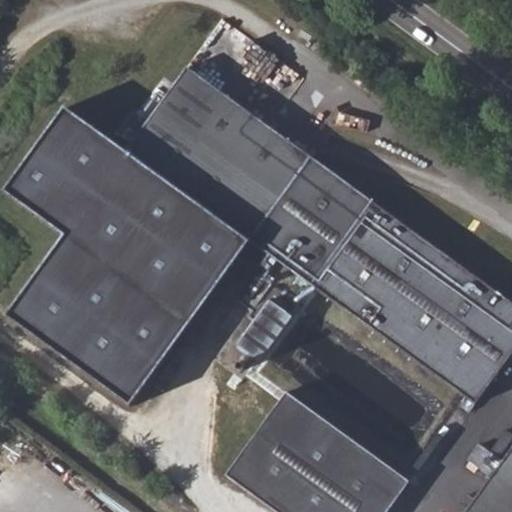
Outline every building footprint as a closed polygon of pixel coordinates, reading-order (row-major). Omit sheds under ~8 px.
[(511,373),(511,302),(321,163),(197,72),(137,155),(263,243),(487,408),(511,373)] [(147,408),(263,243),(137,155),(79,114),(21,198),(83,241),(25,323),(147,408)] [(260,359),(313,286),(306,281),(287,307),(272,296),(238,343),(260,359)] [(391,511),(410,486),(284,399),(226,484),(262,511),(391,511)] [(511,511),(511,448),(467,511),(511,511)]
